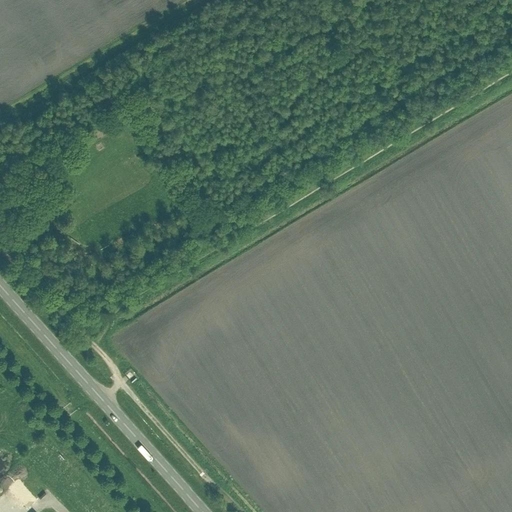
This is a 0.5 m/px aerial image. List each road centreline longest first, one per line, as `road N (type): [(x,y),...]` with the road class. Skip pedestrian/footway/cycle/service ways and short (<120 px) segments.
road 1 (primary): [(202,511),(0,287)]
road 2 (track): [(240,511),(91,344)]
road 3 (track): [(91,344),(0,246)]
